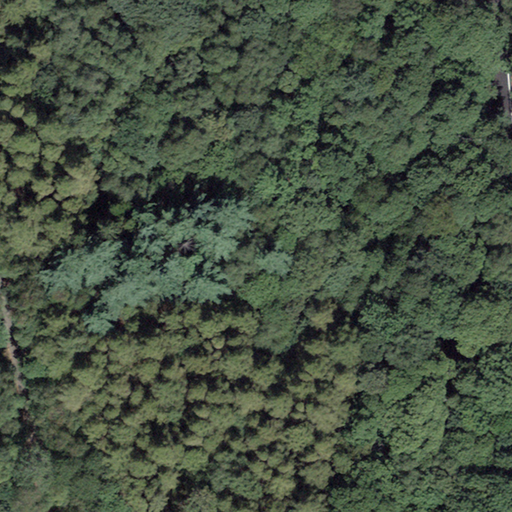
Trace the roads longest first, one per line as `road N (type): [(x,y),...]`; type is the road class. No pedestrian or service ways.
road 1 (unclassified): [(42,511),(0,279)]
road 2 (tertiary): [(511,130),(498,0)]
